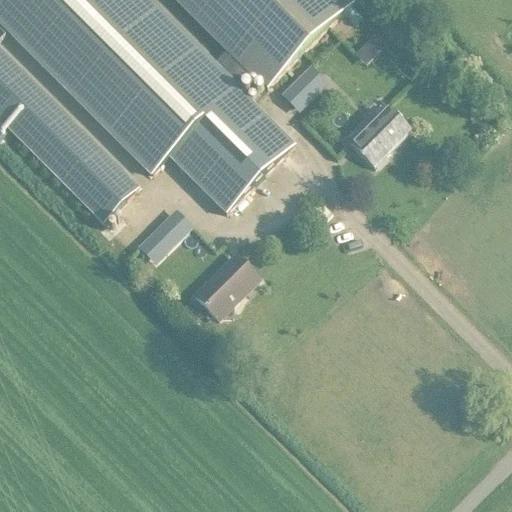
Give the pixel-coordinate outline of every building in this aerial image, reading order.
[(132,0),(0,0),(0,37),(147,183),(163,166),(213,215),(221,223),(288,155),(280,146),(231,98),(246,82),(261,97),(346,12),(333,0),(163,0),(226,62),(211,78),(132,0)] [(0,135),(98,232),(133,197),(0,65),(0,135)] [(343,152),(369,177),(406,140),(381,115),(343,152)] [(156,234),(145,245),(161,262),(172,250),(156,234)] [(189,305),(203,319),(203,326),(210,326),(212,329),(215,326),(227,326),(227,314),(252,290),(229,266),(189,305)]
